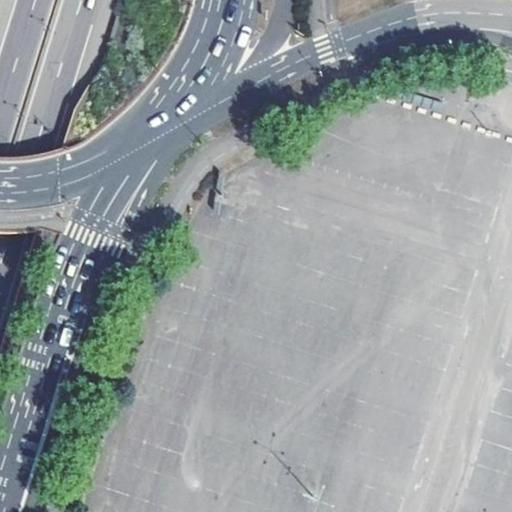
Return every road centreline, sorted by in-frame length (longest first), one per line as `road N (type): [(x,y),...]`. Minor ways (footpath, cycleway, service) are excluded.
road 1 (secondary): [(0,504),(75,253),(155,134)]
road 2 (tertiary): [(155,134),(392,23),(456,12),(511,18)]
road 3 (trunk): [(0,266),(81,0)]
road 4 (secondary): [(0,182),(73,175),(155,134)]
road 5 (secondary): [(155,134),(212,48),(226,0)]
